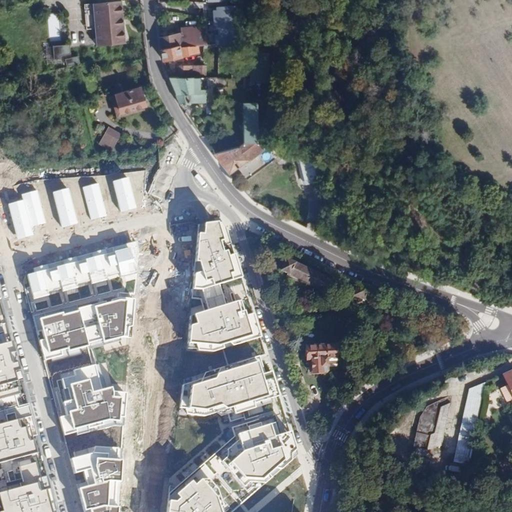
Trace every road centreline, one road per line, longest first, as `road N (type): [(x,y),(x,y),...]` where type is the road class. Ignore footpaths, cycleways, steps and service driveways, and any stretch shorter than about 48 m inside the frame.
road 1 (residential): [(195,191),(171,214),(31,253),(9,267),(70,511)]
road 2 (tertiary): [(466,307),(264,220),(232,195),(199,150)]
road 3 (tertiary): [(195,191),(239,227),(303,437),(329,463)]
road 4 (tertiary): [(329,463),(368,398),(484,343)]
road 5 (tertiary): [(149,0),(159,79),(199,150)]
